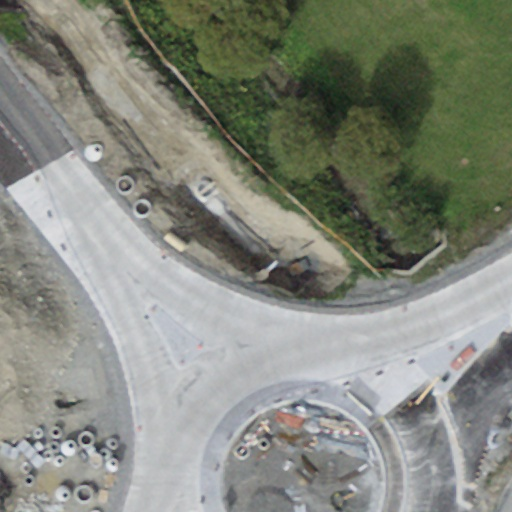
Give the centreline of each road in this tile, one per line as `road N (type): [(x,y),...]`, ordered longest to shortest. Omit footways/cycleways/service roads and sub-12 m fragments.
road 1 (unclassified): [(0,123),(135,288)]
road 2 (primary): [(511,304),(416,386),(352,407)]
road 3 (unclassified): [(284,403),(226,345),(135,288)]
road 4 (unclassified): [(135,288),(168,381),(216,455)]
road 5 (track): [(87,487),(46,408),(0,352)]
road 6 (primary): [(425,506),(448,458),(511,406)]
road 7 (primary): [(425,506),(395,436),(352,407)]
